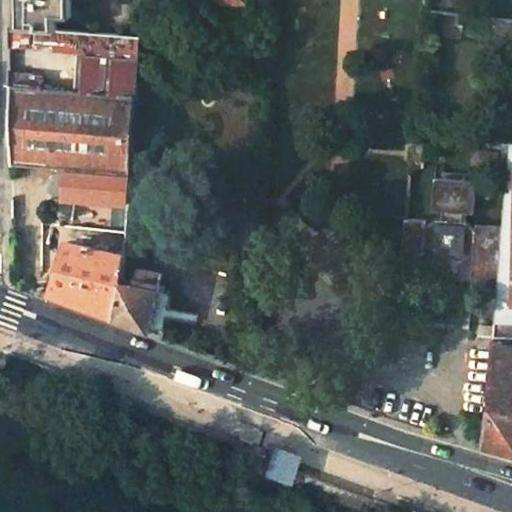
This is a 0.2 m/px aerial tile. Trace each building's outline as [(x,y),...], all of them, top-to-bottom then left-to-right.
[(73,0),(17,0),(17,26),(73,29),(73,0)] [(143,33),(79,30),(76,90),(138,93),(140,69),(143,33)] [(30,33),(14,32),(13,49),(29,49),(30,33)] [(76,90),(10,86),(11,165),(131,172),(138,93),(76,90)] [(510,142),(498,140),(497,150),(509,154),(510,142)] [(511,141),(510,142),(509,154),(508,164),(505,225),(501,285),(498,336),(511,336),(511,141)] [(131,175),(78,172),(76,201),(129,205),(129,200),(131,175)] [(438,229),(435,274),(462,276),(465,230),(477,231),(474,279),(485,280),(485,284),(501,285),(505,225),(465,222),(466,218),(473,219),(475,185),(433,182),(432,216),(438,217),(438,221),(404,219),(401,254),(425,255),(426,228),(438,229)] [(129,205),(128,212),(137,213),(138,201),(129,200),(129,205)] [(125,256),(67,240),(49,295),(115,319),(121,280),(125,256)] [(484,299),(485,284),(485,280),(474,279),(473,298),(484,299)] [(173,290),(121,280),(115,319),(165,337),(173,290)] [(511,339),(498,336),(483,445),(511,453),(511,339)] [(276,452),(263,447),(252,475),(278,486),(290,458),(276,452)]
